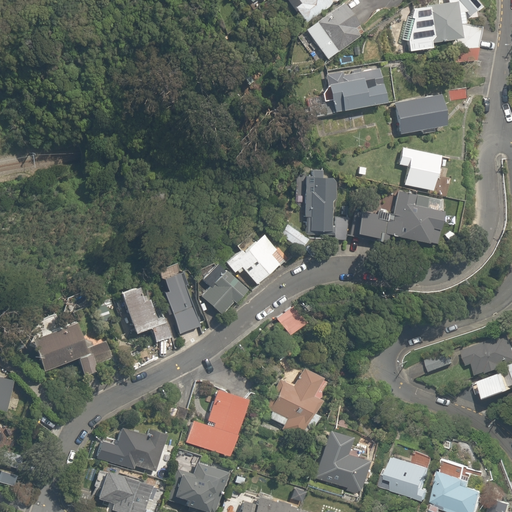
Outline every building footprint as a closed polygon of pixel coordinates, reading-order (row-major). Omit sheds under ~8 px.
[(291,6),(307,26),(339,0),(297,0),(298,1),(291,6)] [(339,0),(307,26),(301,30),(325,60),(365,30),(341,0),(339,0)] [(408,50),(430,46),(429,41),(460,36),(457,22),(461,22),(459,9),(455,9),(454,1),(414,7),(412,14),(405,13),(400,38),(406,39),(408,50)] [(331,113),(331,110),(382,102),(376,64),(325,72),(329,99),(307,103),(310,117),(331,113)] [(433,129),(432,126),(443,124),(436,91),(392,100),(399,133),(418,129),(419,132),(433,129)] [(400,144),(396,163),(405,165),(401,184),(431,190),(439,152),(400,144)] [(330,200),(334,201),(335,177),(311,176),(309,229),(328,230),(330,200)] [(383,221),(384,217),(357,212),(354,232),(377,236),(378,232),(389,234),(417,240),(433,243),(440,210),(423,207),(426,195),(395,189),(390,218),(389,222),(383,221)] [(278,243),(283,236),(298,248),(306,238),(284,220),(276,230),(271,236),(278,243)] [(224,259),(236,274),(242,269),(253,282),(278,263),(270,252),(274,249),(260,231),(224,259)] [(246,288),(223,267),(218,262),(201,281),(206,286),(198,294),(221,315),(246,288)] [(164,289),(161,290),(177,331),(197,323),(181,285),(185,283),(178,267),(175,269),(158,275),(164,289)] [(133,332),(148,327),(153,340),(168,335),(161,318),(148,285),(119,296),(133,332)] [(290,305),(274,316),(285,332),(301,322),(290,305)] [(102,341),(84,348),(72,318),(28,335),(42,370),(69,359),(76,376),(96,368),(93,359),(107,354),(102,341)] [(473,364),(477,377),(481,376),(487,393),(511,384),(511,343),(508,331),(461,347),(468,366),(473,364)] [(444,348),(423,356),(429,372),(450,364),(444,348)] [(318,414),(310,410),(325,377),(299,365),(292,383),(276,376),(262,407),(268,410),(265,417),(282,425),(279,432),(297,440),(299,435),(307,439),(318,414)] [(12,378),(0,375),(0,411),(5,412),(12,378)] [(215,386),(205,421),(189,417),(182,442),(228,454),(244,395),(215,386)] [(147,426),(145,432),(118,425),(112,447),(106,445),(102,461),(132,469),(133,466),(154,472),(165,431),(147,426)] [(350,433),(326,426),(311,480),(357,493),(366,459),(344,453),(350,433)] [(5,450),(1,463),(17,468),(21,455),(5,450)] [(390,489),(423,501),(426,492),(422,491),(431,466),(395,453),(386,476),(394,479),(390,489)] [(435,482),(429,501),(442,506),(441,509),(449,511),(459,511),(460,511),(462,511),(478,511),(487,487),(463,479),(468,464),(443,455),(433,482),(435,482)] [(191,472),(178,468),(169,495),(182,499),(181,504),(207,511),(210,511),(224,468),(195,459),(191,472)] [(154,511),(156,509),(142,504),(150,481),(119,471),(118,475),(114,473),(115,469),(106,466),(96,498),(112,504),(110,510),(116,511),(154,511)] [(16,471),(0,467),(0,481),(13,485),(16,471)] [(511,507),(511,499),(496,493),(489,511),(511,511),(511,509),(511,510),(511,507)] [(239,511),(294,511),(295,509),(255,495),(250,510),(241,507),(239,511)]
